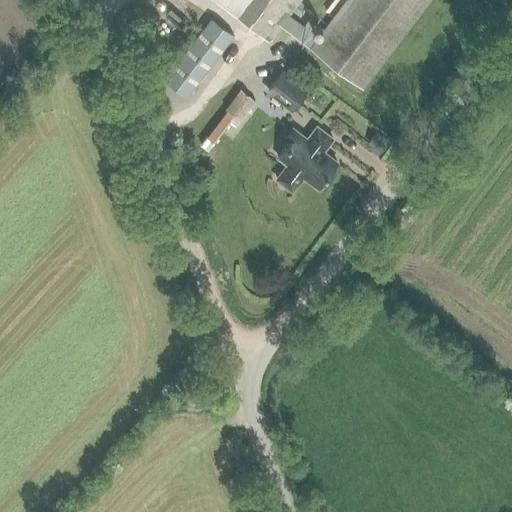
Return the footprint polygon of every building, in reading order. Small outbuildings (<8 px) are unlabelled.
[(214,0),(228,11),(267,40),(279,25),(311,49),(361,87),(427,0),(348,0),(336,18),(320,39),(287,14),(297,0),(214,0)] [(234,37),(210,19),(165,79),(188,97),(234,37)] [(308,90),(282,70),(266,92),(291,112),(308,90)] [(237,127),(253,104),(236,92),(208,130),(218,137),(230,122),(237,127)] [(287,164),(276,178),(292,191),(303,176),(317,187),(320,184),(324,185),(331,176),(329,172),(337,162),(323,151),(333,138),(317,126),(307,139),(297,131),(278,157),(287,164)] [(379,152),(388,141),(377,132),(368,143),(379,152)]
